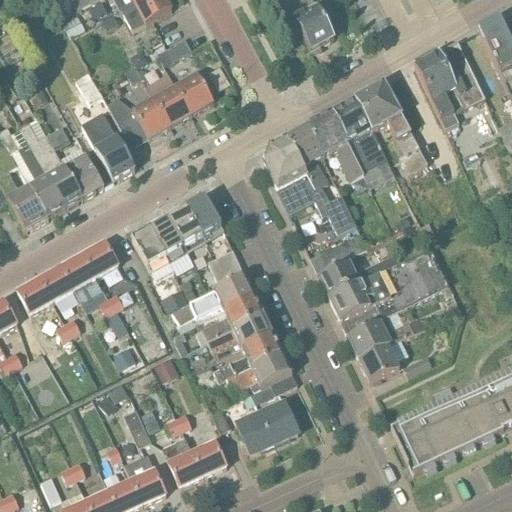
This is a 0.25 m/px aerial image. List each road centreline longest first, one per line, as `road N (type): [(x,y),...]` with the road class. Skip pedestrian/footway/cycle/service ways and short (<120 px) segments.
road 1 (residential): [(370,464),(222,156)]
road 2 (residential): [(0,286),(222,156)]
road 3 (residential): [(282,127),(501,0)]
road 4 (residential): [(282,127),(213,0)]
